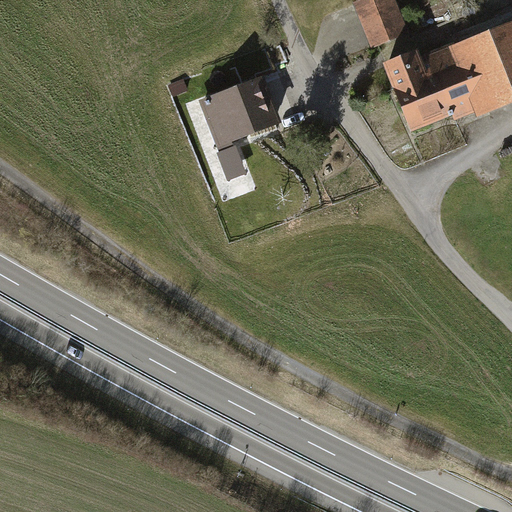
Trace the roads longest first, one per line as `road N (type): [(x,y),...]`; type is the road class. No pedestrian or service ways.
road 1 (trunk): [(451,511),(0,273)]
road 2 (trunk): [(0,309),(378,511)]
road 3 (residential): [(278,0),(331,100),(454,257),(511,316)]
road 4 (track): [(408,192),(511,128)]
